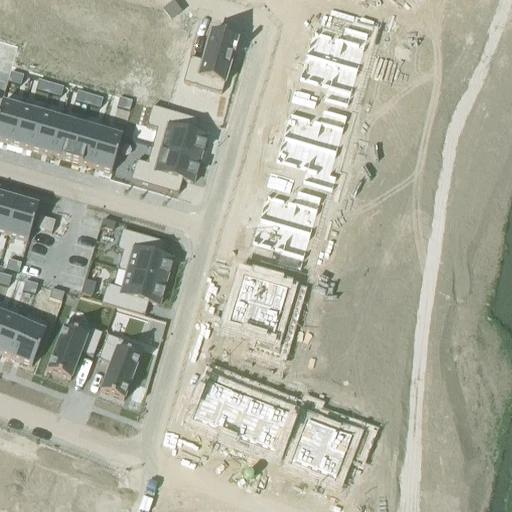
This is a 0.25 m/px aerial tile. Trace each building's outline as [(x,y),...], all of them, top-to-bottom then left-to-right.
[(0,0),(0,11),(5,13),(9,0),(0,0)] [(35,0),(29,24),(48,29),(56,0),(35,0)] [(56,0),(48,29),(64,34),(73,0),(56,0)] [(73,0),(64,34),(84,39),(94,1),(90,0),(73,0)] [(118,11),(108,48),(127,53),(138,16),(118,11)] [(138,16),(127,53),(143,58),(154,21),(138,16)] [(154,21),(143,58),(164,63),(174,27),(154,21)] [(305,56),(304,60),(357,75),(367,38),(339,30),(338,31),(342,33),(339,44),(336,43),(330,42),(330,41),(311,36),(310,40),(309,46),(308,46),(306,52),(307,52),(306,56),(305,56)] [(0,32),(0,42),(9,45),(12,36),(0,32)] [(189,61),(182,86),(221,97),(227,74),(231,75),(232,72),(235,59),(233,58),(234,55),(233,55),(236,41),(217,36),(216,38),(210,36),(206,47),(205,47),(205,48),(206,48),(206,49),(204,54),(203,60),(202,64),(189,61)] [(300,76),(297,84),(316,89),(317,89),(322,90),(322,91),(325,92),(325,93),(326,93),(324,103),(322,102),(322,103),(318,102),(318,103),(347,111),(357,75),(304,60),(303,62),(304,62),(300,76)] [(22,79),(9,75),(7,85),(19,89),(22,79)] [(34,93),(47,97),(50,87),(37,83),(34,93)] [(50,87),(47,97),(60,100),(62,91),(50,87)] [(75,100),(73,104),(86,108),(89,98),(76,95),(75,100)] [(86,108),(99,112),(101,102),(89,98),(86,108)] [(115,110),(128,114),(131,104),(118,101),(115,110)] [(159,101),(156,111),(168,114),(171,105),(159,101)] [(1,106),(0,108),(0,144),(11,148),(21,112),(1,106)] [(151,110),(145,130),(156,133),(151,150),(198,164),(204,143),(205,141),(194,138),(198,124),(151,110)] [(21,112),(11,148),(31,154),(41,118),(21,112)] [(281,139),(281,142),(336,158),(346,121),(321,114),(321,116),(322,117),(320,126),(318,125),(318,126),(312,125),(312,126),(308,124),(288,118),(286,122),(287,122),(285,130),(284,130),(283,135),(282,139),(281,139)] [(41,118),(31,154),(50,159),(60,123),(41,118)] [(60,123),(50,159),(70,165),(80,129),(60,123)] [(80,129),(70,165),(89,171),(100,135),(80,129)] [(100,135),(89,171),(110,176),(120,141),(100,135)] [(275,163),(274,166),(295,172),(295,171),(299,172),(299,173),(304,175),(300,187),(331,196),(335,182),(329,180),(336,158),(281,142),(280,145),(279,149),(277,154),(278,154),(276,161),(275,161),(275,163)] [(135,164),(129,184),(177,198),(181,184),(192,187),(198,164),(151,150),(146,167),(135,164)] [(258,220),(257,224),(310,239),(320,203),(292,194),(292,196),(295,197),(292,208),(289,207),(288,207),(283,206),(283,205),(264,200),(262,204),(263,205),(262,208),(261,210),(259,216),(260,216),(259,218),(259,220),(258,220)] [(0,199),(0,237),(6,239),(16,204),(0,199)] [(16,204),(6,239),(26,245),(36,214),(37,210),(16,204)] [(39,220),(36,231),(51,236),(54,224),(39,220)] [(251,243),(250,248),(269,253),(275,254),(275,255),(278,256),(275,267),(272,266),(271,267),(299,275),(310,239),(257,224),(257,225),(256,226),(257,226),(254,236),(253,240),(252,240),(251,243)] [(121,234),(116,254),(121,255),(116,274),(126,276),(126,275),(164,286),(171,263),(160,260),(164,246),(121,234)] [(7,264),(5,273),(17,277),(20,267),(7,264)] [(106,288),(100,308),(143,320),(147,306),(158,309),(164,286),(126,275),(126,276),(121,293),(106,288)] [(0,278),(0,288),(7,290),(10,281),(0,278)] [(241,282),(233,306),(289,322),(295,299),(299,286),(274,279),(271,291),(241,282)] [(24,285),(21,295),(34,298),(37,288),(24,285)] [(50,293),(48,302),(60,306),(63,296),(50,293)] [(233,306),(226,330),(257,339),(253,351),(278,359),(282,345),(289,322),(233,306)] [(23,327),(10,361),(31,369),(44,335),(47,326),(25,317),(22,326),(23,327)] [(4,319),(0,329),(0,357),(10,361),(23,327),(22,326),(4,319)] [(62,333),(46,375),(69,384),(80,357),(92,361),(101,337),(99,337),(65,324),(62,333)] [(107,339),(97,364),(109,368),(99,395),(122,404),(137,367),(139,361),(142,353),(119,344),(107,339)] [(228,356),(225,365),(237,369),(240,359),(228,356)] [(240,359),(237,369),(250,373),(253,363),(240,359)] [(271,362),(268,372),(281,375),(284,366),(271,362)] [(298,370),(295,379),(308,383),(310,373),(298,370)] [(195,414),(191,426),(212,434),(230,386),(209,378),(206,387),(201,400),(198,399),(193,413),(195,414)] [(230,386),(212,434),(231,442),(250,394),(230,386)] [(135,387),(129,402),(140,406),(146,391),(135,387)] [(250,394),(231,442),(252,450),(271,402),(250,394)] [(271,402),(252,450),(273,458),(288,419),(292,410),(290,409),(271,402)] [(287,436),(299,441),(289,468),(312,477),(332,426),(310,417),(313,411),(300,407),(299,406),(293,421),(287,436)] [(332,426),(312,477),(334,486),(345,458),(357,463),(366,439),(353,434),(332,426)] [(29,500),(24,511),(63,511),(74,486),(51,478),(41,505),(29,500)] [(74,486),(63,511),(89,511),(96,495),(74,486)]
